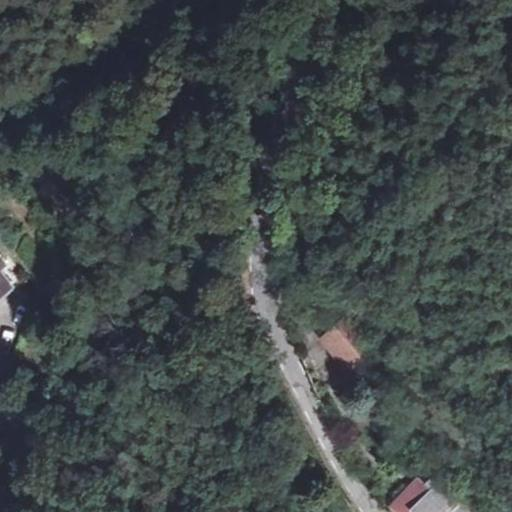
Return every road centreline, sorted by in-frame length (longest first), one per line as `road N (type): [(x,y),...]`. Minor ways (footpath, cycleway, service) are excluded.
road 1 (track): [(15,511),(33,489),(71,389),(117,228),(199,75),(225,0)]
road 2 (unclassified): [(320,0),(268,168),(256,265),(285,375),(365,511)]
